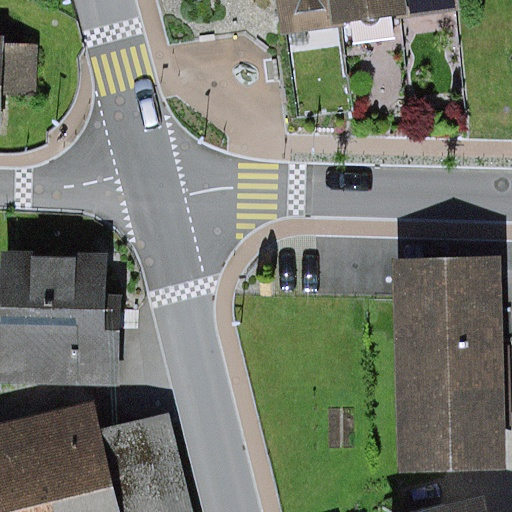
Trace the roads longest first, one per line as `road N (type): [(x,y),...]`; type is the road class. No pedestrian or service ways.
road 1 (residential): [(511,194),(217,189),(185,197),(152,188)]
road 2 (residential): [(152,188),(233,511)]
road 3 (residential): [(104,0),(152,188)]
road 4 (residential): [(0,190),(118,178),(152,188)]
